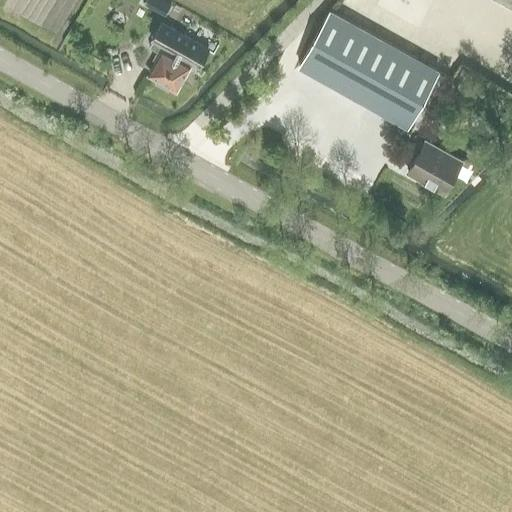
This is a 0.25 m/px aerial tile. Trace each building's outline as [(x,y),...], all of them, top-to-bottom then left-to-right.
[(146,0),(144,3),(155,9),(160,0),(146,0)] [(408,127),(439,70),(331,10),(300,66),(408,127)] [(195,72),(207,49),(163,24),(150,47),(161,54),(150,74),(166,83),(166,85),(171,88),(172,86),(177,89),(188,68),(195,72)] [(473,86),(465,82),(458,93),(467,98),(473,86)] [(445,193),(462,161),(426,141),(408,172),(445,193)]
